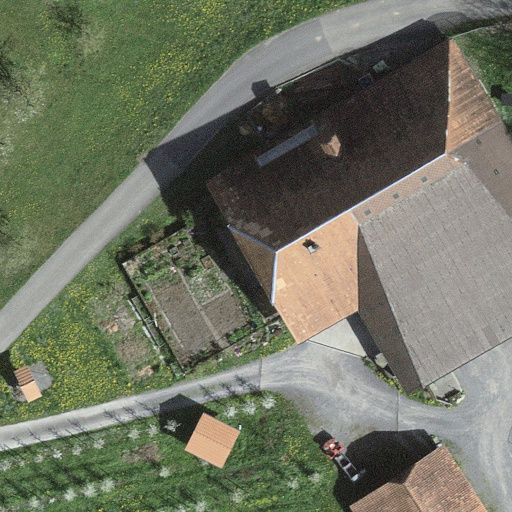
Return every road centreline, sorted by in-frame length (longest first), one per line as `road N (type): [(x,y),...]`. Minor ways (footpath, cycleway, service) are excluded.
road 1 (track): [(0,335),(242,80),(336,25),(445,0)]
road 2 (track): [(511,485),(482,435),(459,419),(290,366),(0,430)]
